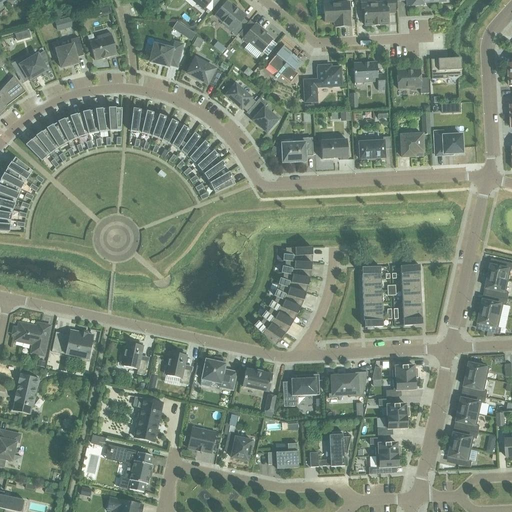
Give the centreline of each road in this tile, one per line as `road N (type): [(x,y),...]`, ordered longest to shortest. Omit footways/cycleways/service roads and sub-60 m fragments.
road 1 (residential): [(0,145),(55,101),(136,89),(196,111),(263,185),(486,178)]
road 2 (residential): [(9,297),(282,357),(304,355)]
road 3 (residential): [(172,466),(274,488),(343,486),(354,500)]
road 4 (residential): [(430,38),(316,42),(263,0)]
road 5 (residential): [(486,178),(485,53),(491,28),(511,6)]
road 6 (residential): [(449,348),(486,178)]
road 7 (residential): [(416,496),(449,348)]
road 8 (residential): [(304,355),(449,348)]
